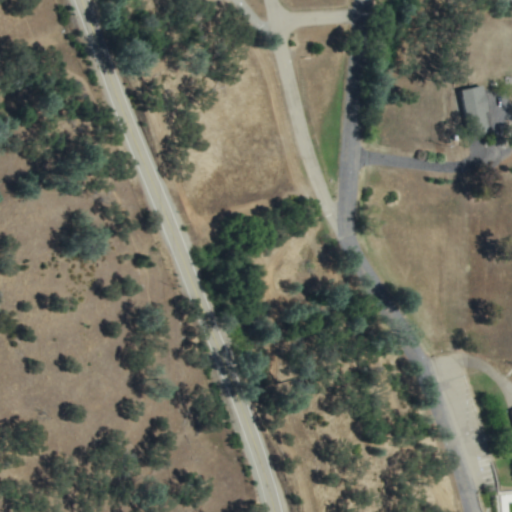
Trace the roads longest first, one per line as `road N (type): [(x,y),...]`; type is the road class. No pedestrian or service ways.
road 1 (residential): [(441,511),(417,487),(411,444),(309,270),(303,194),(282,134),(273,0)]
road 2 (tertiary): [(275,511),(87,0)]
road 3 (residential): [(303,194),(341,183),(359,0)]
